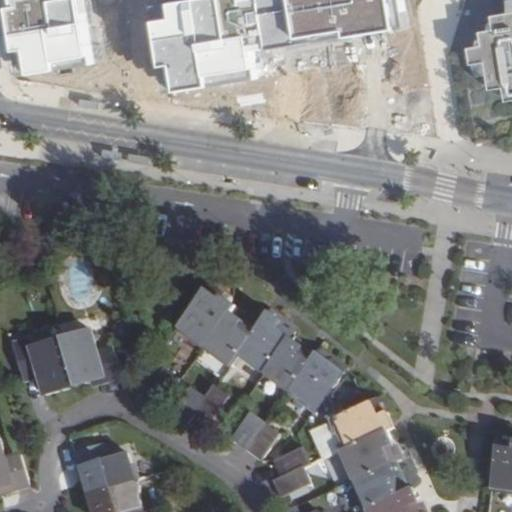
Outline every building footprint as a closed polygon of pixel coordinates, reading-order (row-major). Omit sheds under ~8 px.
[(10,0),(23,75),(96,61),(85,0),(10,0)] [(171,0),(155,2),(173,93),(261,78),(256,48),(412,26),(407,0),(171,0)] [(511,11),(510,12),(495,14),(496,22),(497,28),(491,29),(483,30),(485,39),(486,45),(479,47),(472,48),(474,64),(475,64),(488,62),(490,75),(492,89),(500,88),(507,87),(508,93),(509,101),(511,100),(511,11)] [(488,62),(475,64),(477,77),(490,75),(488,62)] [(207,349),(233,315),(237,308),(212,289),(181,330),(207,349)] [(240,356),(257,332),(233,315),(207,349),(232,367),(240,356)] [(266,375),(292,340),(296,333),(271,315),(257,332),(240,356),(266,375)] [(65,341),(78,388),(107,380),(108,384),(123,380),(115,349),(100,353),(94,333),(65,341)] [(291,393),(317,359),(292,340),(266,375),(291,393)] [(17,345),(28,384),(43,380),(48,397),(78,388),(65,341),(35,349),(33,341),(17,345)] [(322,352),(317,359),(291,393),(318,413),(347,375),(348,372),(322,352)] [(164,406),(184,380),(169,369),(149,395),(164,406)] [(208,398),(198,413),(214,425),(233,400),(217,387),(208,398)] [(195,388),(176,415),(189,425),(198,413),(208,398),(195,388)] [(382,400),(370,405),(336,421),(349,450),(389,432),(395,430),(382,400)] [(249,451),(267,425),(254,415),(234,440),(249,451)] [(283,437),(267,425),(249,451),(264,463),(276,446),(283,437)] [(342,453),(355,482),(394,465),(402,462),(389,432),(349,450),(342,453)] [(511,491),(511,439),(503,439),(495,489),(511,491)] [(0,440),(0,491),(15,487),(16,491),(32,486),(23,455),(9,460),(3,440),(0,440)] [(92,496),(137,483),(129,455),(111,460),(106,445),(76,454),(80,470),(84,468),(92,496)] [(305,449),(283,459),(276,462),(284,479),(307,469),(313,466),(305,449)] [(394,465),(355,482),(368,511),(407,494),(394,465)] [(307,469),(284,479),(278,482),(285,499),(314,487),(307,469)] [(145,511),(137,483),(92,496),(96,511),(145,511)] [(407,494),(368,511),(424,511),(415,490),(407,494)]
